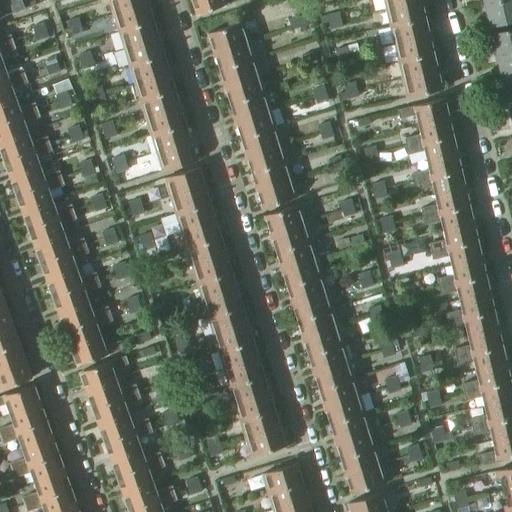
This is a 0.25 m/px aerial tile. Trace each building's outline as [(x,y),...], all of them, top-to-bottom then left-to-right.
[(146,0),(108,0),(113,15),(148,4),(146,0)] [(221,0),(191,0),(196,14),(223,5),(221,0)] [(383,0),(386,8),(421,0),(383,0)] [(421,0),(386,8),(390,25),(425,17),(421,0)] [(511,0),(504,0),(486,5),(491,26),(511,21),(511,0)] [(148,4),(113,15),(119,32),(153,21),(148,4)] [(326,15),(328,21),(340,19),(339,12),(326,15)] [(290,20),(293,28),(304,25),(302,16),(290,20)] [(425,17),(390,25),(394,44),(429,35),(425,17)] [(66,22),(68,29),(80,25),(77,18),(66,22)] [(340,19),(328,21),(330,29),(342,27),(340,19)] [(153,21),(119,32),(124,49),(159,38),(153,21)] [(207,33),(213,52),(248,41),(242,22),(207,33)] [(43,23),(32,27),(34,34),(45,30),(43,23)] [(80,25),(68,29),(70,36),(82,32),(80,25)] [(304,25),(293,28),(294,34),(306,30),(304,25)] [(511,28),(493,34),(497,55),(511,51),(511,28)] [(45,30),(34,34),(36,41),(48,37),(45,30)] [(0,45),(12,41),(10,35),(0,38),(0,45)] [(429,35),(394,44),(398,61),(433,53),(429,35)] [(159,38),(124,49),(129,67),(164,56),(159,38)] [(12,41),(0,45),(0,65),(3,64),(0,55),(0,53),(15,49),(12,41)] [(248,41),(213,52),(218,69),(253,59),(248,41)] [(335,50),(336,58),(348,54),(347,47),(335,50)] [(511,51),(497,55),(503,77),(511,75),(511,51)] [(78,55),(80,64),(92,60),(89,52),(78,55)] [(301,55),(303,62),(315,59),(313,52),(301,55)] [(433,53),(398,61),(402,78),(438,70),(433,53)] [(348,54),(336,58),(338,64),(350,61),(348,54)] [(164,56),(129,67),(135,84),(169,73),(164,56)] [(43,61),(46,68),(57,64),(54,57),(43,61)] [(253,59),(218,69),(224,87),(259,76),(253,59)] [(315,59),(303,62),(305,69),(317,66),(315,59)] [(92,60),(80,64),(82,69),(94,65),(92,60)] [(3,64),(0,65),(0,84),(25,76),(22,69),(7,74),(3,64)] [(57,64),(46,68),(48,75),(60,70),(57,64)] [(438,70),(402,78),(406,97),(442,89),(438,70)] [(169,73),(135,84),(140,100),(174,90),(169,73)] [(511,75),(503,77),(507,97),(511,96),(511,75)] [(25,76),(0,84),(0,103),(15,98),(12,88),(27,83),(25,76)] [(259,76),(224,87),(229,104),(264,93),(259,76)] [(358,90),(356,82),(342,85),(344,91),(339,92),(339,94),(358,90)] [(89,90),(91,97),(103,94),(101,86),(89,90)] [(312,90),(314,96),(326,93),(323,86),(312,90)] [(174,90),(140,100),(145,118),(180,107),(174,90)] [(358,90),(339,94),(341,100),(359,96),(358,90)] [(55,95),(57,102),(69,98),(67,91),(55,95)] [(264,93),(229,104),(234,121),(269,110),(264,93)] [(326,93),(314,96),(316,104),(328,100),(326,93)] [(103,94),(91,97),(93,104),(105,100),(103,94)] [(15,98),(0,103),(0,122),(36,109),(34,103),(19,108),(15,98)] [(69,98),(57,102),(59,109),(71,105),(69,98)] [(415,115),(417,125),(449,118),(444,99),(397,110),(399,118),(415,115)] [(180,107),(145,118),(151,136),(185,125),(180,107)] [(36,109),(0,122),(0,141),(27,132),(24,122),(39,117),(36,109)] [(269,110),(234,121),(240,138),(274,127),(269,110)] [(368,117),(349,121),(351,128),(369,124),(368,117)] [(449,118),(417,125),(420,135),(404,138),(406,146),(453,135),(449,118)] [(100,125),(102,132),(114,128),(111,121),(100,125)] [(317,126),(319,132),(330,128),(328,122),(317,126)] [(66,129),(69,136),(80,132),(78,125),(66,129)] [(185,125),(151,136),(156,153),(191,142),(185,125)] [(274,127),(240,138),(245,155),(280,144),(274,127)] [(114,128),(102,132),(104,139),(116,135),(114,128)] [(330,128),(319,132),(321,140),(333,136),(330,128)] [(27,132),(0,141),(0,151),(3,159),(49,143),(46,137),(31,142),(27,132)] [(80,132),(69,136),(71,143),(83,139),(80,132)] [(453,135),(406,146),(408,154),(423,151),(426,160),(457,153),(453,135)] [(191,142),(156,153),(162,171),(196,160),(191,142)] [(49,143),(3,159),(9,176),(39,166),(36,156),(51,151),(49,143)] [(280,144),(245,155),(250,172),(285,161),(280,144)] [(125,163),(123,155),(120,146),(108,149),(113,167),(125,163)] [(363,149),(364,156),(376,153),(375,146),(363,149)] [(376,153),(364,156),(366,163),(378,161),(376,153)] [(457,153),(426,160),(428,170),(412,173),(414,182),(461,170),(457,153)] [(327,160),(329,166),(341,162),(339,156),(327,160)] [(78,164),(80,171),(92,166),(89,159),(78,164)] [(285,161),(250,172),(256,189),(290,178),(285,161)] [(341,162),(329,166),(332,174),(344,170),(341,162)] [(125,163),(113,167),(115,173),(127,169),(125,163)] [(39,166),(9,176),(15,194),(61,177),(58,171),(43,176),(39,166)] [(92,166),(80,171),(83,177),(94,173),(92,166)] [(164,178),(170,197),(205,186),(199,168),(164,178)] [(461,170),(414,182),(416,189),(432,186),(434,195),(465,188),(461,170)] [(61,177),(15,194),(21,210),(51,199),(48,190),(63,185),(61,177)] [(290,178),(256,189),(262,208),(296,197),(290,178)] [(371,184),(373,191),(385,189),(383,181),(371,184)] [(205,186),(170,197),(175,214),(210,203),(205,186)] [(465,188),(434,195),(436,205),(420,208),(422,216),(469,205),(465,188)] [(385,189),(373,191),(374,198),(386,196),(385,189)] [(90,198),(92,204),(103,200),(101,194),(90,198)] [(139,198),(127,202),(130,209),(141,206),(139,198)] [(358,204),(356,198),(339,204),(341,210),(353,206),(358,204)] [(51,199),(21,210),(27,227),(73,211),(71,205),(55,210),(51,199)] [(103,200),(92,204),(94,212),(106,208),(103,200)] [(210,203),(175,214),(181,232),(215,221),(210,203)] [(264,215),(270,234),(304,222),(299,205),(264,215)] [(469,205),(422,216),(424,224),(440,221),(442,230),(473,223),(469,205)] [(141,206),(130,209),(132,216),(143,212),(141,206)] [(355,213),(353,206),(341,210),(330,214),(332,221),(344,218),(343,217),(355,213)] [(73,211),(27,227),(33,244),(64,233),(60,224),(76,219),(73,211)] [(391,216),(379,219),(381,226),(393,223),(391,216)] [(215,221),(181,232),(186,248),(221,237),(215,221)] [(304,222),(270,234),(275,251),(310,240),(304,222)] [(393,223),(381,226),(382,233),(394,231),(393,223)] [(473,223),(442,230),(444,240),(428,243),(430,251),(477,240),(473,223)] [(101,232),(103,238),(115,234),(113,228),(101,232)] [(64,233),(33,244),(39,261),(85,245),(83,238),(67,244),(64,233)] [(150,233),(138,237),(141,244),(152,241),(150,233)] [(115,234),(103,238),(106,246),(117,242),(115,234)] [(350,238),(352,246),(364,242),(363,242),(362,235),(350,238)] [(221,237),(186,248),(191,266),(226,255),(221,237)] [(336,241),(339,250),(351,246),(348,237),(336,241)] [(310,240),(275,251),(281,268),(315,258),(310,240)] [(364,242),(352,246),(354,252),(371,247),(369,240),(363,242),(364,242)] [(477,240),(430,251),(432,259),(448,256),(450,265),(481,258),(477,240)] [(152,241),(141,244),(143,250),(154,247),(152,241)] [(85,245),(39,261),(45,278),(76,268),(72,258),(88,252),(85,245)] [(399,251),(383,255),(384,262),(389,261),(401,259),(399,251)] [(226,255),(191,266),(197,283),(232,272),(226,255)] [(315,258),(281,268),(286,286),(321,275),(315,258)] [(481,258),(450,265),(452,275),(437,278),(438,286),(485,275),(481,258)] [(401,259),(389,261),(391,268),(403,265),(401,259)] [(113,266),(115,273),(127,269),(124,262),(113,266)] [(161,267),(149,271),(151,278),(163,274),(161,267)] [(76,268),(45,278),(51,295),(97,279),(95,272),(79,278),(76,268)] [(127,269),(115,273),(117,279),(129,276),(127,269)] [(357,275),(360,282),(371,278),(369,271),(357,275)] [(232,272),(197,283),(202,300),(237,289),(232,272)] [(163,274),(151,278),(153,285),(165,281),(163,274)] [(321,275),(286,286),(292,304),(326,293),(321,275)] [(485,275),(438,286),(440,294),(456,291),(458,300),(489,292),(485,275)] [(371,278),(360,282),(362,289),(374,285),(371,278)] [(97,279),(51,295),(58,313),(88,302),(84,292),(100,286),(97,279)] [(413,285),(401,288),(402,295),(414,292),(413,285)] [(237,289),(202,300),(208,318),(242,307),(237,289)] [(414,292),(402,295),(404,302),(416,299),(414,292)] [(489,292),(458,300),(461,310),(445,314),(446,320),(494,309),(489,292)] [(326,293),(292,304),(297,320),(331,309),(326,293)] [(138,303),(136,296),(124,300),(126,307),(138,303)] [(171,301),(160,305),(162,313),(174,309),(171,301)] [(64,329),(109,313),(107,306),(92,312),(88,302),(58,313),(64,329)] [(138,303),(126,307),(129,314),(141,310),(138,303)] [(368,309),(370,317),(388,312),(386,304),(368,309)] [(5,307),(0,309),(0,328),(11,324),(5,307)] [(242,307),(208,318),(213,335),(248,324),(242,307)] [(174,309),(162,313),(164,319),(176,315),(174,309)] [(331,309),(297,320),(302,338),(337,328),(331,309)] [(494,309),(446,320),(449,330),(464,326),(466,334),(498,327),(494,309)] [(388,312),(370,317),(372,323),(390,317),(388,312)] [(100,336),(97,326),(112,320),(109,313),(64,329),(70,346),(100,336)] [(420,320),(408,323),(410,329),(422,326),(420,320)] [(11,324),(0,328),(0,348),(17,342),(11,324)] [(248,324),(213,335),(218,352),(253,341),(248,324)] [(422,326),(410,329),(412,337),(424,334),(422,326)] [(498,327),(466,334),(469,345),(453,349),(455,356),(502,345),(498,327)] [(337,328),(302,338),(307,355),(342,344),(337,328)] [(136,335),(138,342),(155,337),(152,330),(136,335)] [(185,335),(173,339),(176,346),(188,343),(185,335)] [(100,336),(70,346),(76,365),(122,348),(119,341),(104,346),(100,336)] [(378,344),(381,351),(392,348),(390,340),(378,344)] [(253,341),(218,352),(224,369),(258,359),(253,341)] [(17,342),(0,348),(0,366),(23,358),(17,342)] [(188,343),(176,346),(178,353),(190,349),(188,343)] [(342,344),(307,355),(313,372),(348,361),(342,344)] [(502,345),(455,356),(457,365),(473,361),(475,370),(506,363),(502,345)] [(153,346),(141,350),(143,357),(155,353),(153,346)] [(392,348),(381,351),(383,358),(394,354),(392,348)] [(79,372),(85,390),(116,379),(112,369),(127,363),(125,356),(79,372)] [(430,356),(418,358),(419,365),(431,362),(430,356)] [(23,358),(0,366),(0,388),(30,377),(23,358)] [(258,359),(224,369),(229,387),(264,376),(258,359)] [(348,361),(313,372),(318,388),(353,378),(348,361)] [(431,362),(419,365),(421,372),(433,370),(431,362)] [(506,363),(475,370),(477,380),(461,384),(463,392),(510,380),(506,363)] [(196,370),(184,374),(186,381),(198,377),(196,370)] [(151,379),(153,386),(165,381),(162,375),(151,379)] [(264,376),(229,387),(235,404),(269,393),(264,376)] [(384,379),(387,387),(398,384),(396,376),(384,379)] [(198,377),(186,381),(189,388),(200,384),(198,377)] [(353,378),(318,388),(323,406),(358,396),(353,378)] [(116,379),(85,390),(92,407),(137,391),(135,384),(119,389),(116,379)] [(511,388),(510,380),(463,392),(465,400),(481,396),(483,405),(511,398),(511,388)] [(165,381),(153,386),(155,392),(167,388),(165,381)] [(398,384),(387,387),(388,393),(400,390),(398,384)] [(0,405),(5,403),(9,414),(39,403),(33,385),(0,396),(0,405)] [(437,390),(425,393),(427,400),(439,397),(437,390)] [(137,391),(92,407),(98,424),(128,413),(124,403),(140,398),(137,391)] [(269,393),(235,404),(240,421),(275,410),(269,393)] [(358,396),(323,406),(329,423),(364,412),(358,396)] [(439,397),(427,400),(429,407),(441,405),(439,397)] [(511,398),(483,405),(485,415),(469,419),(471,427),(511,417),(511,398)] [(39,403),(9,414),(12,424),(0,428),(0,436),(45,421),(39,403)] [(209,412),(207,404),(195,408),(197,416),(209,412)] [(162,412),(164,419),(176,415),(174,409),(162,412)] [(275,410),(240,421),(245,438),(280,427),(275,410)] [(409,418),(406,410),(395,414),(397,422),(409,418)] [(209,412),(197,416),(192,417),(194,424),(199,422),(211,418),(209,412)] [(364,412),(329,423),(335,441),(369,431),(364,412)] [(128,413),(98,424),(104,441),(149,425),(147,418),(132,423),(128,413)] [(176,415),(164,419),(166,426),(178,422),(176,415)] [(416,416),(409,418),(397,422),(399,428),(411,424),(412,427),(419,425),(416,416)] [(511,417),(471,427),(473,435),(489,431),(491,441),(511,436),(511,417)] [(45,421),(0,436),(0,437),(2,443),(17,438),(21,448),(51,437),(45,421)] [(436,427),(438,435),(450,432),(448,424),(436,427)] [(149,425),(104,441),(109,458),(140,447),(136,437),(152,432),(149,425)] [(280,427),(245,438),(251,456),(285,445),(280,427)] [(369,431),(335,441),(340,458),(374,447),(369,431)] [(450,432),(438,435),(440,441),(452,439),(450,432)] [(511,436),(491,441),(494,451),(478,455),(480,463),(511,455),(511,436)] [(51,437),(21,448),(24,458),(9,463),(12,470),(57,454),(51,437)] [(220,446),(217,439),(201,444),(203,451),(208,450),(220,446)] [(174,447),(176,453),(187,449),(185,443),(174,447)] [(405,448),(408,456),(420,452),(417,444),(405,448)] [(222,452),(220,446),(208,450),(210,456),(222,452)] [(140,447),(109,458),(115,474),(161,458),(159,452),(144,457),(140,447)] [(374,447),(340,458),(345,475),(380,465),(374,447)] [(187,449),(176,453),(178,460),(190,456),(187,449)] [(420,452),(408,456),(410,462),(422,458),(420,452)] [(57,454),(12,470),(14,477),(29,472),(33,482),(63,471),(57,454)] [(161,458),(115,474),(122,492),(152,481),(149,471),(164,466),(161,458)] [(447,471),(459,468),(457,461),(445,464),(447,471)] [(262,474),(267,492),(302,481),(296,463),(262,474)] [(380,465),(345,475),(351,493),(385,482),(380,465)] [(511,466),(498,470),(503,490),(511,488),(511,466)] [(63,471),(33,482),(37,492),(21,497),(24,504),(70,488),(63,471)] [(233,475),(221,479),(223,486),(235,483),(233,475)] [(185,481),(187,488),(199,484),(196,477),(185,481)] [(431,484),(429,477),(417,480),(419,487),(431,484)] [(152,481),(122,492),(128,508),(173,492),(171,486),(156,491),(152,481)] [(302,481),(267,492),(273,509),(307,498),(302,481)] [(199,484),(187,488),(190,495),(201,491),(199,484)] [(70,488),(24,504),(26,511),(42,506),(43,511),(55,511),(76,505),(70,488)] [(511,488),(503,490),(507,511),(511,509),(511,488)] [(173,492),(128,508),(128,511),(163,511),(161,505),(176,500),(173,492)] [(348,502),(350,511),(387,511),(381,492),(348,502)] [(464,492),(452,495),(454,501),(466,498),(464,492)] [(311,511),(307,498),(273,509),(273,511),(311,511)] [(466,498),(454,501),(456,509),(468,506),(466,498)]
